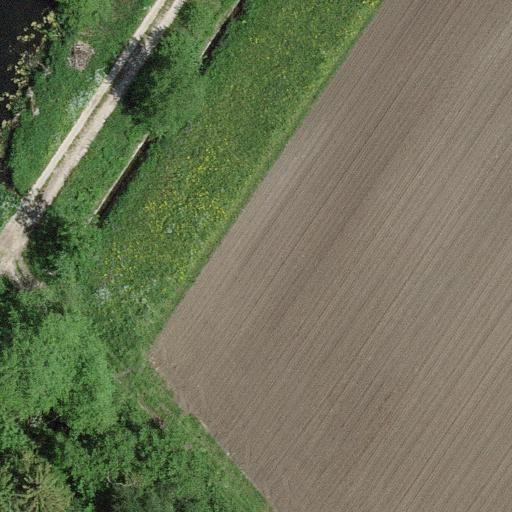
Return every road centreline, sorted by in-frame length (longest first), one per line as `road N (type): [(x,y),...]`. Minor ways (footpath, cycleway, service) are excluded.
road 1 (track): [(253,511),(10,228)]
road 2 (track): [(0,244),(165,0)]
